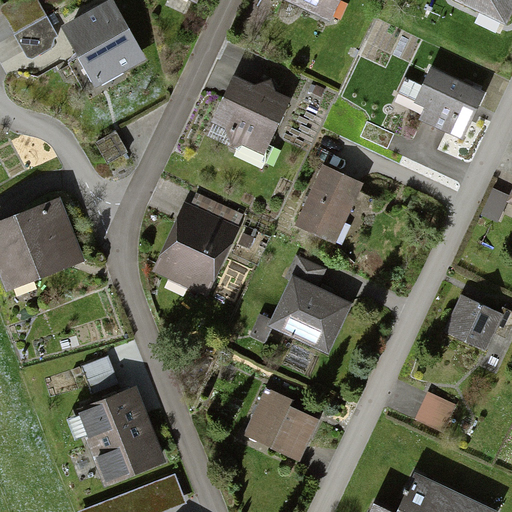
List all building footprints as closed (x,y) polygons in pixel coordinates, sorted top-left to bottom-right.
[(34,0),(14,0),(3,6),(18,33),(45,18),(34,0)] [(296,0),(322,12),(327,0),(296,0)] [(511,5),(511,0),(463,0),(487,11),(492,0),(510,8),(511,9),(511,5)] [(84,88),(140,56),(112,6),(70,30),(85,56),(71,64),(84,88)] [(45,18),(18,33),(28,49),(54,34),(45,18)] [(429,106),(423,117),(463,136),(482,94),(432,71),(425,86),(406,77),(399,92),(429,106)] [(270,83),(258,88),(257,89),(236,79),(216,120),(231,127),(230,130),(237,149),(266,163),(274,146),(267,143),(288,100),(274,94),(270,83)] [(395,134),(368,121),(361,136),(389,149),(395,134)] [(117,131),(97,143),(109,164),(129,152),(117,131)] [(326,167),(299,225),(334,241),(344,219),(338,216),(345,202),(351,205),(361,183),(326,167)] [(225,242),(230,244),(243,215),(197,194),(191,208),(196,210),(179,245),(174,243),(163,267),(204,286),(225,242)] [(60,203),(0,226),(0,255),(10,282),(80,255),(60,203)] [(298,257),(288,278),(295,281),(275,323),(262,316),(253,334),(265,341),(274,323),(327,348),(348,305),(315,290),(325,270),(298,257)] [(501,313),(501,312),(465,296),(448,332),(484,349),(501,313)] [(109,355),(82,366),(93,394),(120,383),(109,355)] [(319,419),(287,404),(289,398),(267,387),(248,429),(274,442),(272,447),(300,460),(319,419)] [(132,392),(84,411),(91,430),(89,431),(105,472),(124,465),(126,471),(161,458),(144,414),(141,415),(132,392)] [(417,419),(443,431),(456,405),(429,393),(417,419)] [(185,462),(95,496),(100,511),(164,511),(199,499),(185,462)] [(496,511),(497,511),(424,477),(423,476),(421,476),(420,476),(419,476),(417,477),(416,477),(415,478),(414,479),(414,480),(413,481),(409,489),(406,488),(404,492),(407,493),(398,511),(392,511),(376,504),(371,511),(496,511)]
